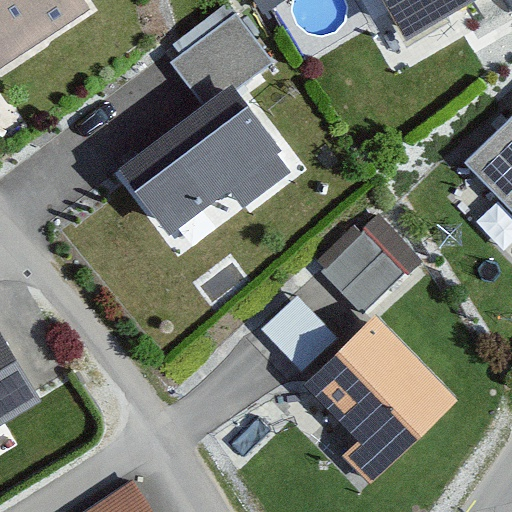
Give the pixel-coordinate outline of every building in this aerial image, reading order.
[(77,0),(0,0),(0,54),(82,8),(77,0)] [(382,0),(402,34),(461,0),(382,0)] [(231,6),(164,55),(196,98),(107,162),(159,234),(225,186),(242,201),(289,167),(230,87),(269,59),(231,6)] [(511,101),(462,153),(511,200),(511,101)] [(371,219),(310,278),(359,329),(298,389),(352,444),(337,458),(366,487),(459,398),(387,324),(432,281),(371,219)] [(299,299),(264,331),(300,370),(335,338),(299,299)] [(0,416),(41,393),(0,322),(0,416)] [(71,511),(151,511),(127,475),(71,511)]
